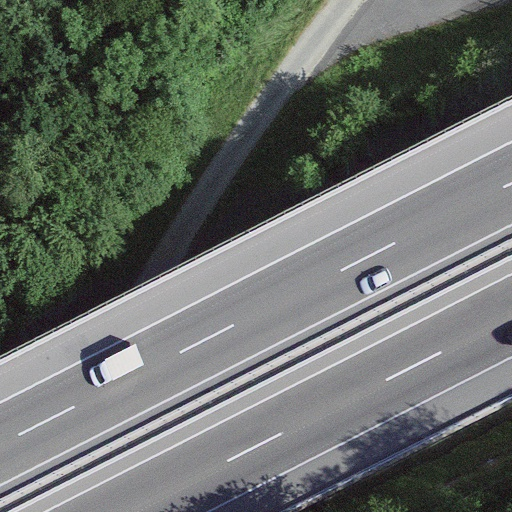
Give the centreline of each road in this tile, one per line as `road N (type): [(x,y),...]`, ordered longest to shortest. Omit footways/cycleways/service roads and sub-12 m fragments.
road 1 (track): [(0,468),(350,0)]
road 2 (motorway): [(511,183),(0,444)]
road 3 (motorway): [(127,511),(511,316)]
